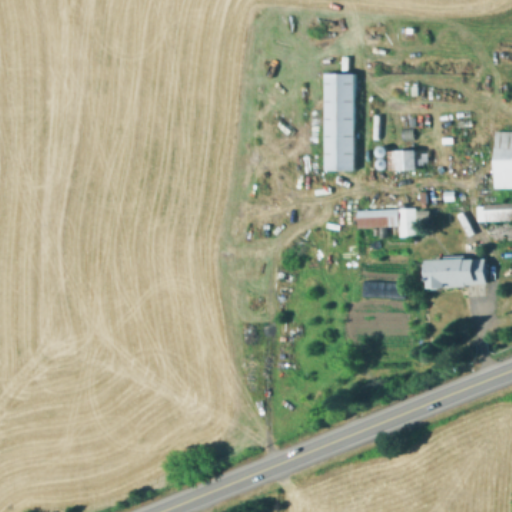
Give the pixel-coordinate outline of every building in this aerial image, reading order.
[(355,74),(355,168),(330,168),(330,74),(355,74)] [(511,132),(511,187),(498,187),(498,132),(511,132)] [(381,159),(383,160),(386,159),(388,158),(389,156),(390,154),(389,152),(388,150),(386,149),(384,149),(382,149),(381,150),(379,151),(379,153),(379,155),(380,157),(381,159)] [(430,151),(430,164),(420,164),(420,170),(392,170),(392,151),(430,151)] [(383,172),(385,173),(387,173),(389,171),(391,170),(391,167),(391,165),(389,163),(388,162),(386,162),(384,162),(382,163),(381,165),(380,166),(380,169),(381,170),(383,172)] [(511,203),(511,220),(480,220),(480,204),(511,203)] [(417,209),(416,234),(402,234),(402,209),(417,209)] [(400,223),(362,226),(361,212),(399,210),(400,223)] [(489,282),(432,285),(430,261),(487,257),(489,282)]
